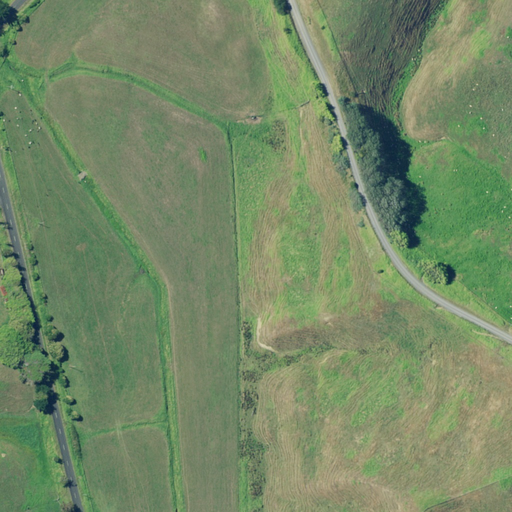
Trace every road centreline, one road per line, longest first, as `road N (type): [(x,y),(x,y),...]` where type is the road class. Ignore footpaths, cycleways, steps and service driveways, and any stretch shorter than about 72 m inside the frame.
road 1 (unclassified): [(282,0),(388,251),(511,339)]
road 2 (unclassified): [(0,179),(76,511)]
